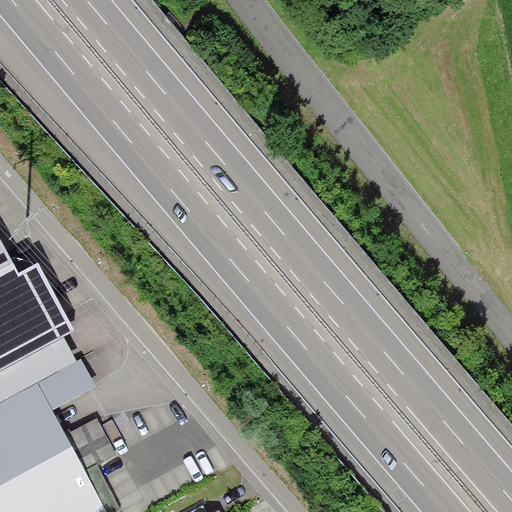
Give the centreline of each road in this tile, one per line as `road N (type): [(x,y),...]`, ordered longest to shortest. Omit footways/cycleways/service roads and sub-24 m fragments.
road 1 (motorway): [(7,0),(443,511)]
road 2 (motorway): [(511,506),(80,0)]
road 3 (residential): [(298,511),(0,166)]
road 4 (unclassified): [(243,0),(346,140),(511,339)]
